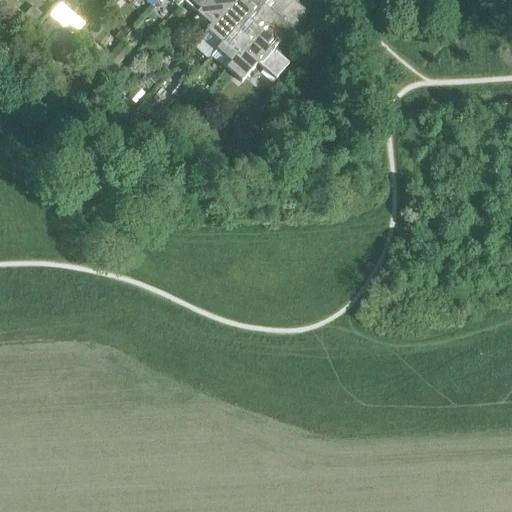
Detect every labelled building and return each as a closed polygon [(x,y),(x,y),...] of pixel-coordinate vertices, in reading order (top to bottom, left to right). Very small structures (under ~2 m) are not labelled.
[(183,0),(182,2),(196,14),(209,0),(183,0)] [(209,0),(196,14),(211,27),(227,9),(231,12),(241,0),(209,0)] [(206,33),(220,46),(221,46),(237,28),(240,31),(263,5),(267,0),(241,0),(231,12),(227,9),(211,27),(206,33)] [(215,51),(230,64),(246,47),(249,50),(277,18),(293,0),(292,0),(267,0),(263,5),(240,31),(237,28),(221,46),(220,46),(215,51)] [(31,6),(22,17),(31,25),(41,15),(31,6)] [(50,18),(38,32),(61,51),(73,37),(50,18)] [(230,64),(225,70),(240,83),(256,66),(258,66),(275,81),(288,65),(274,52),(292,31),(277,18),(249,50),(246,47),(230,64)] [(121,43),(106,60),(115,69),(131,51),(121,43)] [(153,65),(137,83),(147,91),(153,84),(154,85),(163,74),(153,65)] [(196,94),(187,86),(178,96),(187,104),(196,94)] [(134,115),(127,122),(143,136),(149,128),(134,115)]
